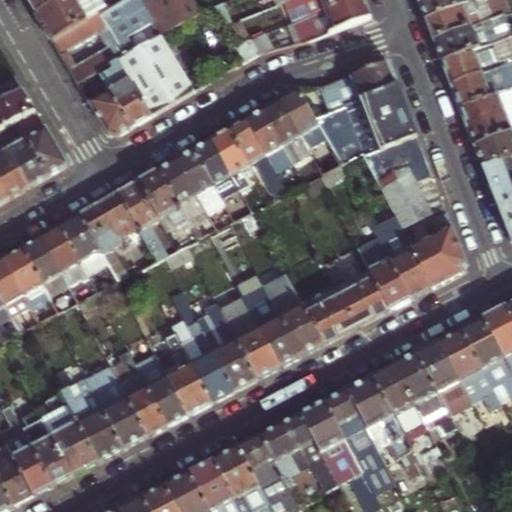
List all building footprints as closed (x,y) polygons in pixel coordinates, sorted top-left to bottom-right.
[(26,0),(30,7),(36,17),(64,0),(26,0)] [(45,32),(52,44),(83,25),(88,22),(104,13),(96,0),(64,0),(36,17),(45,32)] [(88,22),(83,25),(52,44),(66,68),(78,87),(99,75),(109,68),(160,39),(168,34),(197,18),(193,6),(189,0),(126,0),(104,13),(88,22)] [(274,0),(278,9),(301,0),(274,0)] [(301,0),(278,9),(286,30),(362,0),(361,0),(301,0)] [(294,51),(371,22),(367,13),(362,0),(286,30),(294,51)] [(416,0),(423,15),(426,24),(487,0),(416,0)] [(488,24),(509,16),(502,0),(487,0),(426,24),(431,36),(435,45),(488,24)] [(223,7),(203,15),(224,30),(233,27),(223,7)] [(511,30),(511,23),(509,16),(488,24),(493,38),(511,30)] [(233,27),(224,30),(245,46),(252,43),(241,24),(233,27)] [(435,45),(437,51),(440,58),(443,66),(492,46),(509,40),(511,38),(511,30),(493,38),(488,24),(435,45)] [(160,39),(109,68),(99,75),(104,83),(109,80),(115,91),(110,94),(116,104),(130,84),(162,42),(160,39)] [(268,40),(252,46),(259,61),(264,62),(278,57),(268,40)] [(511,47),(509,40),(492,46),(502,70),(511,65),(511,47)] [(184,105),(195,99),(162,42),(130,84),(152,125),(184,105)] [(259,61),(252,46),(235,55),(243,71),(259,61)] [(502,70),(492,46),(443,66),(449,80),(452,89),(502,70)] [(511,65),(502,70),(452,89),(459,106),(462,113),(511,93),(511,65)] [(338,89),(299,101),(312,124),(357,107),(399,91),(395,81),(390,68),(338,89)] [(94,93),(85,99),(100,125),(109,140),(119,144),(132,136),(116,104),(110,94),(115,91),(109,80),(104,83),(99,75),(78,87),(81,93),(90,87),(94,93)] [(145,128),(152,125),(130,84),(116,104),(132,136),(145,128)] [(416,135),(399,91),(357,107),(312,124),(326,148),(333,159),(341,173),(343,171),(363,161),(395,220),(400,231),(446,209),(416,135)] [(511,136),(511,93),(462,113),(470,134),(477,151),(511,136)] [(30,105),(24,94),(0,106),(0,132),(12,126),(16,124),(35,114),(30,105)] [(290,104),(280,109),(308,157),(326,148),(312,124),(299,101),(295,102),(290,104)] [(308,157),(280,109),(276,112),(264,119),(284,155),(292,169),(309,159),(308,157)] [(25,143),(47,180),(60,173),(68,168),(40,123),(35,114),(16,124),(21,128),(25,126),(32,138),(25,142),(25,143)] [(284,155),(264,119),(259,121),(246,129),(267,165),(284,155)] [(241,131),(229,138),(248,172),(257,168),(278,206),(288,200),(275,179),(267,165),(246,129),(241,131)] [(511,136),(477,151),(483,167),(485,172),(511,161),(511,136)] [(248,172),(229,138),(225,141),(210,149),(238,197),(239,199),(249,193),(240,177),(248,172)] [(7,153),(28,191),(38,185),(47,180),(25,143),(22,144),(7,153)] [(238,197),(210,149),(206,151),(194,158),(221,207),(238,197)] [(0,185),(9,202),(20,195),(28,191),(7,153),(0,156),(0,185)] [(292,169),(284,155),(267,165),(275,179),(292,169)] [(221,207),(194,158),(189,161),(176,168),(201,212),(207,223),(225,213),(221,207)] [(341,173),(333,159),(315,169),(323,182),(341,173)] [(495,196),(501,212),(511,207),(511,183),(507,170),(511,168),(511,161),(485,172),(495,196)] [(201,212),(176,168),(171,171),(158,179),(186,227),(192,224),(188,218),(201,212)] [(341,173),(323,182),(327,191),(348,180),(343,171),(341,173)] [(186,227),(158,179),(153,182),(138,190),(159,227),(169,221),(175,234),(181,230),(185,237),(190,234),(186,227)] [(0,206),(9,202),(0,185),(0,206)] [(151,231),(159,227),(138,190),(132,193),(119,201),(137,234),(157,269),(166,263),(168,262),(151,231)] [(121,242),(137,234),(119,201),(105,209),(81,223),(101,260),(115,252),(124,247),(121,242)] [(511,207),(501,212),(511,239),(511,207)] [(207,223),(201,212),(188,218),(192,224),(186,227),(190,234),(207,223)] [(354,220),(367,244),(358,249),(373,277),(393,314),(404,308),(412,304),(391,265),(374,231),(371,225),(365,214),(354,220)] [(431,239),(433,243),(412,254),(433,293),(453,282),(463,278),(468,265),(451,224),(449,218),(430,228),(435,237),(431,239)] [(423,298),(433,293),(412,254),(400,231),(395,220),(374,231),(391,265),(412,304),(423,298)] [(101,260),(81,223),(76,225),(61,234),(87,281),(107,270),(101,260)] [(67,291),(87,281),(61,234),(56,237),(41,245),(67,291)] [(67,291),(41,245),(35,249),(22,256),(42,293),(47,302),(67,291)] [(131,282),(115,252),(101,260),(107,270),(117,289),(131,282)] [(189,252),(168,262),(166,263),(172,276),(195,263),(189,252)] [(22,304),(42,293),(22,256),(13,261),(3,267),(22,304)] [(3,267),(0,268),(0,310),(8,324),(15,321),(28,314),(22,304),(3,267)] [(393,314),(373,277),(305,313),(325,349),(365,328),(377,322),(393,314)] [(315,354),(325,349),(305,313),(288,279),(266,291),(303,361),(315,354)] [(295,365),(303,361),(266,291),(243,302),(280,372),(295,365)] [(42,293),(22,304),(28,314),(47,303),(47,302),(42,293)] [(184,325),(194,344),(183,350),(213,408),(228,400),(236,396),(205,338),(199,326),(182,294),(171,300),(184,325)] [(271,378),(280,372),(243,302),(221,314),(258,385),(271,378)] [(250,389),(258,385),(221,314),(219,309),(206,316),(209,321),(199,326),(205,338),(236,396),(250,389)] [(511,323),(506,312),(498,317),(484,324),(511,378),(511,323)] [(24,337),(15,321),(8,324),(16,340),(24,337)] [(511,407),(511,406),(511,378),(484,324),(476,328),(462,335),(498,405),(507,400),(511,407)] [(194,344),(184,325),(173,331),(176,337),(183,350),(194,344)] [(498,405),(462,335),(455,339),(439,347),(473,411),(485,405),(491,418),(502,412),(498,405)] [(163,344),(170,356),(158,363),(188,421),(204,413),(213,408),(183,350),(176,337),(163,344)] [(156,360),(158,363),(170,356),(163,344),(151,350),(156,360)] [(469,427),(479,422),(473,411),(439,347),(432,351),(418,358),(447,413),(451,421),(451,422),(463,416),(469,427)] [(123,365),(113,370),(122,388),(150,441),(161,435),(169,431),(137,370),(130,355),(120,360),(123,365)] [(424,425),(447,413),(418,358),(412,362),(396,370),(424,425)] [(182,424),(188,421),(158,363),(156,360),(137,370),(169,431),(175,428),(182,424)] [(140,446),(150,441),(122,388),(113,370),(87,383),(95,397),(96,400),(125,454),(140,446)] [(424,425),(396,370),(389,373),(372,382),(405,445),(428,433),(424,425)] [(411,457),(405,445),(372,382),(365,386),(347,395),(378,455),(390,449),(398,464),(411,457)] [(95,397),(87,383),(77,389),(84,403),(95,397)] [(77,389),(63,396),(71,411),(100,467),(116,459),(125,454),(96,400),(95,397),(84,403),(77,389)] [(382,478),(388,475),(378,455),(347,395),(341,398),(325,406),(372,497),(388,488),(382,478)] [(317,411),(301,419),(330,476),(342,470),(351,486),(360,503),(372,497),(325,406),(317,411)] [(47,495),(53,491),(25,438),(16,420),(12,411),(4,415),(14,434),(18,442),(7,449),(34,501),(47,495)] [(51,421),(46,413),(40,416),(73,481),(89,473),(100,467),(71,411),(51,421)] [(434,430),(451,421),(447,413),(424,425),(428,433),(431,438),(436,435),(434,430)] [(65,485),(73,481),(40,416),(39,414),(23,423),(30,436),(25,438),(53,491),(65,485)] [(25,438),(30,436),(23,423),(20,417),(16,420),(25,438)] [(327,498),(338,492),(330,476),(301,419),(285,427),(261,440),(289,493),(298,489),(295,483),(314,472),(327,498)] [(447,441),(458,436),(451,422),(451,421),(434,430),(436,435),(442,432),(447,441)] [(7,449),(18,442),(14,434),(2,440),(7,449)] [(299,511),(289,493),(261,440),(253,444),(238,452),(269,511),(280,511),(283,511),(299,511)] [(27,505),(34,501),(7,449),(0,452),(0,482),(15,511),(27,505)] [(232,455),(213,465),(237,511),(269,511),(238,452),(232,455)] [(237,511),(213,465),(204,469),(189,478),(206,511),(237,511)] [(342,470),(330,476),(338,492),(351,486),(342,470)] [(206,511),(189,478),(182,481),(164,491),(174,511),(206,511)] [(0,511),(13,511),(15,511),(0,482),(0,511)] [(174,511),(164,491),(156,494),(141,502),(146,511),(174,511)] [(146,511),(141,502),(134,506),(122,511),(146,511)]
